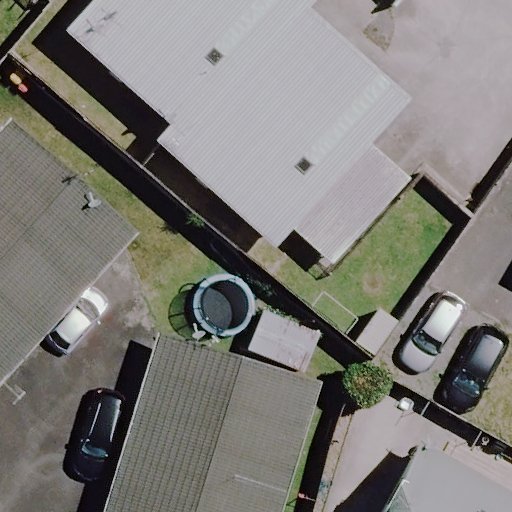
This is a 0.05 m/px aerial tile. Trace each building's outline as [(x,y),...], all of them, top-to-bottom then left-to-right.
[(62,0),(43,0),(55,9),(62,0)] [(301,0),(96,0),(56,44),(162,140),(149,154),(258,254),(387,113),(284,19),(301,0)] [(0,380),(119,252),(0,142),(0,380)] [(409,189),(375,155),(287,242),(322,277),(409,189)] [(481,337),(406,286),(351,367),(426,418),(481,337)] [(274,511),(308,393),(151,348),(104,511),(274,511)] [(511,511),(511,509),(407,447),(368,511),(511,511)]
